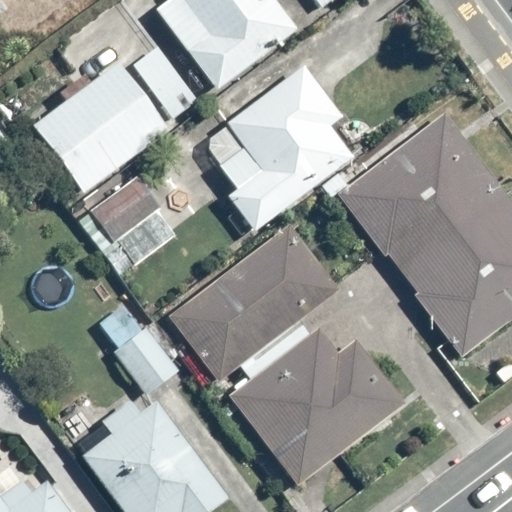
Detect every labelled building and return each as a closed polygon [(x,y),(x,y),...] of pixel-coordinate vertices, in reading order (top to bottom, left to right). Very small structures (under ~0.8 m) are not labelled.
[(171,0),(154,13),(187,57),(217,96),(297,35),(275,6),(282,0),(171,0)] [(187,92),(154,48),(128,66),(161,111),(187,92)] [(113,63),(27,127),(78,195),(164,131),(113,63)] [(300,66),(223,123),(259,171),(223,198),(249,233),(349,159),(326,127),(338,118),(300,66)] [(511,209),(440,116),(333,198),(380,258),(383,256),(413,294),(409,296),(457,358),(511,315),(511,209)] [(0,164),(12,156),(0,139),(0,164)] [(173,236),(130,179),(83,214),(125,272),(173,236)] [(285,225),(164,317),(214,382),(335,290),(285,225)] [(314,329),(226,396),(292,484),(399,403),(352,341),(334,355),(314,329)] [(65,447),(8,370),(0,375),(0,430),(31,472),(65,447)] [(109,434),(80,456),(122,511),(209,511),(229,497),(158,403),(142,415),(131,400),(100,423),(109,434)] [(0,491),(0,511),(70,511),(46,481),(33,491),(23,478),(2,494),(0,491)]
